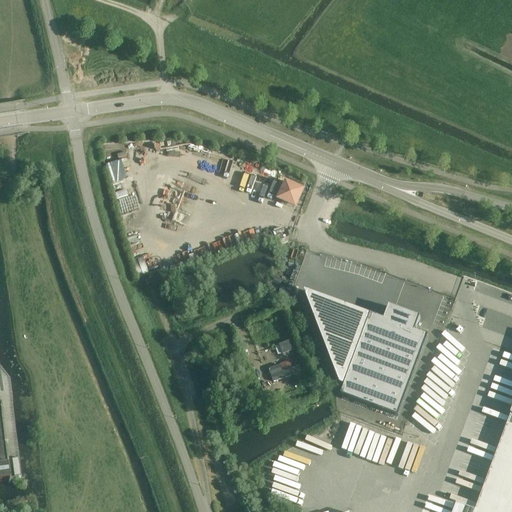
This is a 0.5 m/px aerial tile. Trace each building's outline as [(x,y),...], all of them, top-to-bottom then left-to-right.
[(286,182),(278,199),(295,206),(303,190),(286,182)] [(304,291),(304,293),(339,385),(344,387),(342,392),(341,396),(398,417),(428,337),(415,332),(420,319),(389,307),(384,321),(370,316),(304,291)] [(282,354),(282,355),(294,351),(290,341),(278,345),(279,346),(282,354)] [(283,373),(281,367),(266,372),(270,385),(302,374),(299,367),(283,373)] [(0,409),(6,454),(17,453),(9,380),(0,369),(0,409)] [(0,484),(10,483),(9,480),(20,479),(17,453),(6,454),(0,409),(0,484)] [(456,505),(453,511),(511,511),(511,410),(474,511),(456,505)]
